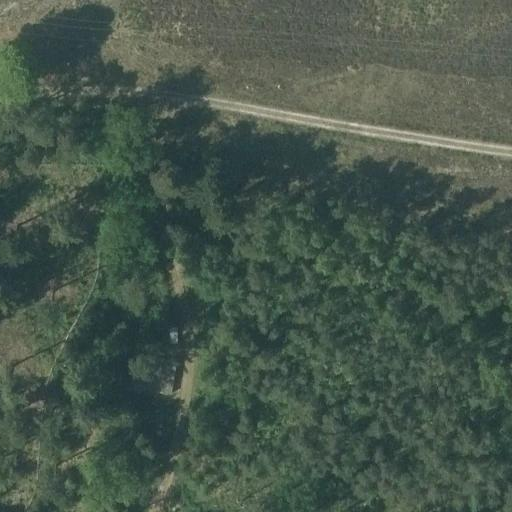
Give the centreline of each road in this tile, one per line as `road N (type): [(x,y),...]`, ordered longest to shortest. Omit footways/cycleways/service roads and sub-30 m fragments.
road 1 (track): [(0,90),(173,98),(511,153)]
road 2 (track): [(173,98),(156,165),(161,216),(193,333),(192,378),(157,511)]
